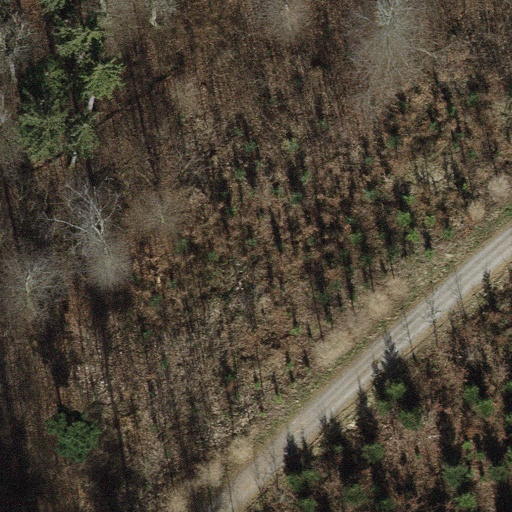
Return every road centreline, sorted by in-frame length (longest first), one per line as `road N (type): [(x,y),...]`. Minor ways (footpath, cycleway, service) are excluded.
road 1 (track): [(386,336),(220,511)]
road 2 (track): [(386,336),(511,241)]
